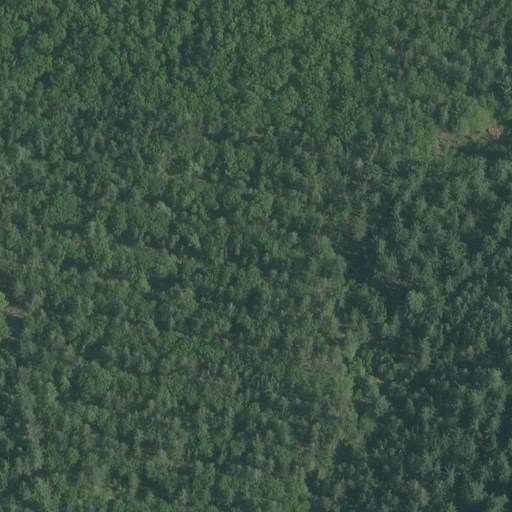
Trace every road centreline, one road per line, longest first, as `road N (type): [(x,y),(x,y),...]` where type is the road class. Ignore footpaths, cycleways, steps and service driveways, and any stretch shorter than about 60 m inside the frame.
road 1 (track): [(364,450),(332,303),(338,179),(361,139),(406,0)]
road 2 (track): [(316,511),(511,259)]
